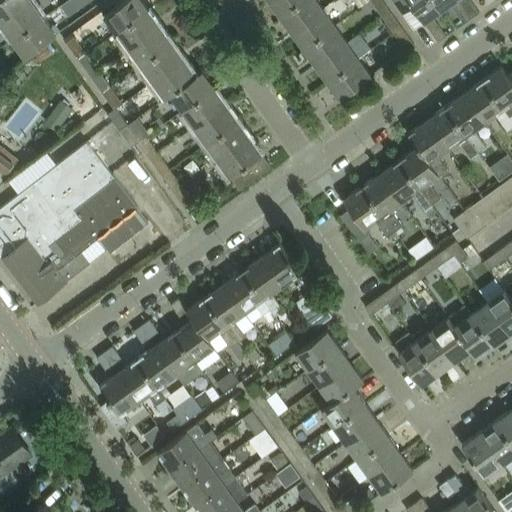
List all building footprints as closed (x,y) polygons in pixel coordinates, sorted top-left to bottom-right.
[(0,0),(0,22),(31,0),(0,0)] [(0,22),(12,39),(44,16),(32,0),(31,0),(0,22)] [(68,15),(89,0),(67,0),(61,5),(68,15)] [(123,0),(103,14),(115,31),(147,8),(141,0),(123,0)] [(268,0),(279,13),(296,0),(268,0)] [(290,30),(322,6),(317,0),(296,0),(279,13),(290,30)] [(389,9),(382,0),(369,0),(381,15),(389,9)] [(432,15),(440,9),(433,0),(392,0),(413,29),(423,21),(437,41),(445,35),(432,15)] [(470,17),(457,0),(433,0),(440,9),(448,3),(463,22),(470,17)] [(471,0),(457,0),(470,17),(479,11),(471,0)] [(303,47),(334,24),(322,6),(290,30),(303,47)] [(159,25),(147,8),(115,31),(127,47),(159,25)] [(401,26),(389,9),(381,15),(393,32),(401,26)] [(24,56),(51,36),(56,33),(44,16),(12,39),(24,56)] [(314,63),(346,40),(334,24),(303,47),(314,63)] [(170,40),(159,25),(127,47),(138,63),(170,40)] [(413,43),(401,26),(393,32),(405,49),(413,43)] [(74,36),(65,42),(77,58),(85,52),(74,36)] [(183,58),(170,40),(138,63),(151,81),(183,58)] [(326,80),(358,57),(346,40),(314,63),(326,80)] [(97,68),(85,52),(77,58),(89,74),(97,68)] [(339,97),(370,74),(358,57),(326,80),(339,97)] [(195,74),(183,58),(151,81),(163,97),(169,92),(195,74)] [(511,101),(511,80),(507,73),(501,65),(482,78),(511,120),(511,103),(511,102),(511,101)] [(109,84),(97,68),(89,74),(100,90),(109,84)] [(201,69),(195,74),(169,92),(182,109),(214,87),(201,69)] [(511,126),(511,120),(482,78),(463,92),(484,121),(495,114),(507,130),(511,126)] [(121,102),(109,84),(100,90),(113,108),(115,107),(121,102)] [(225,103),(214,87),(182,109),(194,126),(225,103)] [(484,121),(463,92),(445,105),(478,151),(486,145),(474,129),(484,121)] [(237,118),(225,103),(194,126),(205,141),(237,118)] [(478,151),(445,105),(426,118),(447,147),(458,140),(470,156),(478,151)] [(115,107),(113,108),(107,113),(118,129),(119,129),(127,124),(115,107)] [(118,129),(107,113),(104,109),(97,114),(110,134),(118,129)] [(248,134),(238,120),(237,118),(205,141),(216,157),(248,134)] [(447,147),(426,118),(407,132),(417,145),(438,174),(441,177),(449,171),(437,155),(447,147)] [(139,140),(127,124),(119,129),(123,135),(131,146),(137,141),(139,140)] [(259,149),(250,138),(248,134),(216,157),(227,172),(259,149)] [(136,154),(131,146),(123,135),(114,140),(128,159),(136,154)] [(145,135),(139,140),(137,141),(149,157),(157,152),(145,135)] [(86,141),(0,206),(0,253),(37,302),(77,271),(77,270),(91,259),(83,248),(90,243),(88,240),(94,235),(96,238),(98,237),(108,251),(147,221),(137,207),(86,141)] [(0,179),(17,158),(0,144),(0,179)] [(438,174),(417,145),(399,158),(431,203),(439,198),(428,181),(438,174)] [(271,165),(259,149),(227,172),(239,188),(271,165)] [(169,169),(157,152),(149,157),(161,174),(169,169)] [(437,212),(431,203),(399,158),(380,171),(402,202),(412,194),(429,218),(437,212)] [(499,179),(511,169),(511,158),(493,171),(499,179)] [(182,186),(169,169),(161,174),(174,191),(182,186)] [(402,202),(380,171),(361,184),(395,232),(403,226),(391,209),(402,202)] [(511,176),(511,175),(501,182),(511,197),(511,176)] [(511,204),(511,197),(501,182),(492,189),(506,209),(511,204)] [(395,232),(361,184),(342,198),(349,208),(340,215),(358,241),(369,233),(365,228),(375,221),(387,237),(395,232)] [(194,203),(182,186),(174,191),(186,208),(194,203)] [(506,209),(492,189),(482,196),(496,216),(506,209)] [(496,216),(482,196),(472,203),(486,223),(496,216)] [(486,223),(472,203),(462,210),(476,230),(486,223)] [(476,230),(462,210),(453,217),(467,237),(476,230)] [(430,238),(447,226),(440,215),(422,227),(430,238)] [(467,256),(462,249),(455,239),(447,245),(453,253),(459,262),(467,256)] [(505,257),(511,251),(511,239),(499,248),(505,257)] [(279,241),(261,255),(281,284),(300,271),(279,241)] [(437,265),(453,253),(447,245),(431,257),(437,265)] [(489,269),(505,257),(499,248),(483,260),(489,269)] [(281,284),(261,255),(241,269),(269,308),(274,314),(283,308),(271,291),(281,284)] [(420,277),(437,265),(431,257),(414,269),(420,277)] [(511,262),(508,257),(491,268),(500,280),(511,271),(511,262)] [(269,308),(241,269),(224,281),(245,310),(255,303),(263,313),(269,308)] [(404,289),(420,277),(414,269),(398,281),(404,289)] [(253,322),(245,310),(224,281),(204,295),(237,341),(246,334),(243,330),(253,322)] [(387,301),(404,289),(398,281),(381,293),(387,301)] [(509,332),(511,329),(511,301),(509,297),(503,288),(486,300),(509,332)] [(370,313),(387,301),(381,293),(364,305),(370,313)] [(237,341),(204,295),(186,308),(187,310),(192,317),(192,316),(207,337),(208,337),(218,329),(230,346),(237,341)] [(187,310),(186,308),(178,297),(170,303),(179,316),(187,310)] [(313,328),(331,315),(321,300),(303,314),(313,328)] [(493,344),(509,332),(486,300),(470,312),(493,344)] [(493,344),(470,312),(464,304),(447,316),(470,348),(476,356),(493,344)] [(192,316),(192,317),(174,330),(195,359),(214,345),(208,337),(207,337),(192,316)] [(454,359),(470,348),(447,316),(431,328),(454,359)] [(158,331),(149,318),(141,324),(150,337),(158,331)] [(150,337),(141,324),(133,329),(142,342),(150,337)] [(339,345),(326,328),(295,351),(307,368),(339,345)] [(437,372),(454,359),(431,328),(414,340),(437,372)] [(195,359),(174,330),(155,343),(176,372),(184,383),(202,370),(195,359)] [(276,355),(294,342),(286,330),(268,343),(276,355)] [(420,383),(437,372),(414,340),(407,330),(394,340),(401,349),(398,352),(420,383)] [(176,372),(155,343),(136,356),(157,386),(176,372)] [(121,357),(112,344),(104,350),(113,363),(121,357)] [(351,362),(339,345),(307,368),(319,384),(351,362)] [(113,363),(104,350),(96,356),(105,369),(113,363)] [(165,397),(157,386),(136,356),(118,370),(139,399),(147,393),(155,404),(165,397)] [(363,379),(351,362),(319,384),(331,401),(353,386),(363,379)] [(139,399),(118,370),(99,383),(108,396),(106,397),(108,399),(100,405),(115,426),(124,419),(120,412),(139,399)] [(230,370),(215,380),(222,390),(237,380),(230,370)] [(266,397),(254,381),(245,387),(257,403),(266,397)] [(353,386),(331,401),(322,408),(333,424),(365,401),(353,386)] [(191,394),(172,407),(178,415),(183,421),(201,408),(191,394)] [(277,413),(266,397),(257,403),(269,419),(277,413)] [(376,418),(365,401),(333,424),(345,441),(376,418)] [(511,407),(495,419),(511,443),(511,407)] [(264,427),(252,409),(242,416),(255,434),(264,427)] [(290,431),(277,413),(269,419),(281,436),(290,431)] [(172,429),(183,421),(178,415),(167,423),(172,429)] [(388,435),(376,418),(345,441),(357,457),(388,435)] [(511,454),(511,443),(495,419),(478,431),(501,462),(511,454)] [(170,469),(210,440),(217,435),(211,427),(204,432),(196,422),(157,450),(170,469)] [(30,453),(11,426),(0,434),(0,491),(18,478),(10,467),(30,453)] [(301,447),(290,431),(281,436),(293,453),(301,447)] [(501,462),(478,431),(461,443),(484,474),(501,462)] [(400,451),(388,435),(357,457),(369,474),(400,451)] [(182,485),(222,457),(210,440),(170,469),(182,485)] [(313,463),(301,447),(293,453),(305,469),(313,463)] [(413,468),(400,451),(369,474),(381,491),(413,468)] [(195,503),(224,482),(234,475),(222,457),(182,485),(195,503)] [(299,475),(290,462),(275,472),(284,485),(299,475)] [(325,480),(313,463),(305,469),(317,486),(325,480)] [(462,483),(455,473),(447,478),(454,488),(462,483)] [(201,511),(219,511),(237,500),(247,492),(234,475),(224,482),(195,503),(201,511)] [(456,491),(454,488),(447,478),(439,484),(448,497),(456,491)] [(337,496),(325,480),(317,486),(329,502),(337,496)] [(496,511),(477,486),(469,492),(462,483),(454,488),(456,491),(461,498),(470,511),(496,511)] [(315,496),(306,484),(298,490),(306,502),(315,496)] [(315,496),(306,502),(313,511),(320,511),(324,509),(315,496)] [(348,511),(337,496),(329,502),(335,511),(348,511)] [(427,511),(431,509),(422,496),(414,502),(420,511),(427,511)] [(470,511),(461,498),(445,509),(446,511),(470,511)] [(256,511),(260,510),(254,502),(244,510),(237,500),(219,511),(256,511)] [(420,511),(414,502),(405,508),(408,511),(420,511)]
